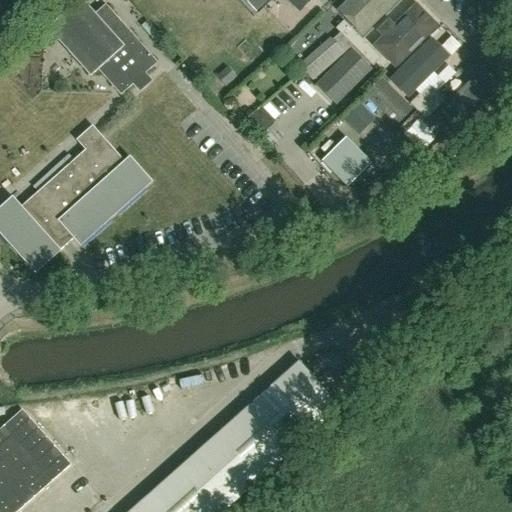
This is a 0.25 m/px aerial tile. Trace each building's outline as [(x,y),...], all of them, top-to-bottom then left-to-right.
[(95,16),(81,0),(49,29),(91,77),(99,70),(120,95),(156,63),(106,7),(95,16)] [(243,0),(256,13),(269,0),(243,0)] [(285,0),(299,14),(313,0),(285,0)] [(349,0),(337,12),(362,37),(399,0),(349,0)] [(419,0),(406,0),(366,40),(395,69),(442,22),(419,0)] [(333,41),(331,38),(299,66),(314,82),(353,47),(355,48),(373,67),(381,59),(345,22),(336,30),(341,34),(333,41)] [(433,39),(390,81),(406,98),(449,56),(433,39)] [(336,106),(373,70),(352,49),(316,85),(336,106)] [(228,67),(217,77),(226,88),(237,78),(228,67)] [(443,111),(454,122),(491,86),(479,75),(443,111)] [(430,86),(409,105),(385,81),(382,78),(365,95),(397,127),(414,110),(417,113),(425,121),(445,102),(430,86)] [(359,137),(376,119),(360,103),(343,120),(359,137)] [(263,108),(249,121),(262,135),(276,122),(263,108)] [(58,251),(53,245),(50,241),(64,228),(78,245),(149,182),(129,158),(124,163),(91,127),(77,140),(84,151),(20,207),(12,199),(0,209),(0,233),(34,272),(58,251)] [(223,511),(340,408),(299,362),(130,511),(223,511)] [(18,511),(71,466),(22,410),(0,429),(0,511),(18,511)]
